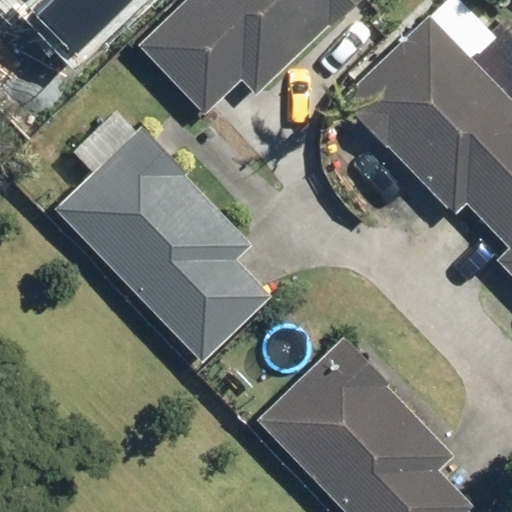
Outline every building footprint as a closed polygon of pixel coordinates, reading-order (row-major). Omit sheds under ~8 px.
[(37,0),(28,9),(72,56),(131,0),(37,0)] [(185,0),(134,51),(207,125),(333,0),(185,0)] [(511,114),(418,17),(334,97),(511,279),(511,114)] [(123,140),(51,205),(185,352),(257,287),(123,140)] [(327,344),(251,423),(343,511),(438,511),(469,480),(327,344)]
